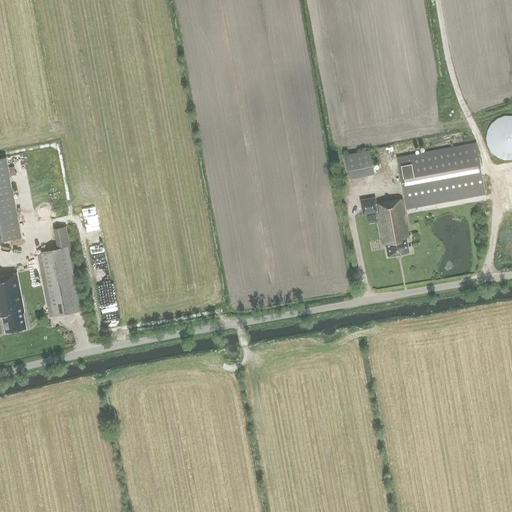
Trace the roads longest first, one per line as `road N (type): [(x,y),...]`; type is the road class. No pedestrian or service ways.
road 1 (unclassified): [(0,373),(511,274)]
road 2 (track): [(487,279),(495,191),(461,102)]
